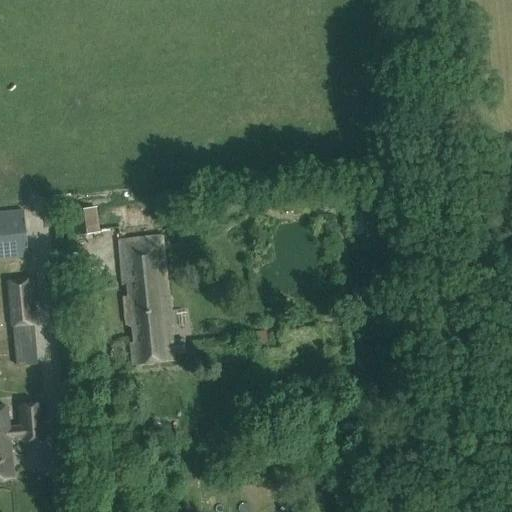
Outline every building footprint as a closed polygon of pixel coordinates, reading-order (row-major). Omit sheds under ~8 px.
[(70,211),(73,235),(68,235),(71,251),(78,250),(76,237),(100,233),(97,207),(70,211)] [(0,215),(0,235),(25,232),(22,212),(0,215)] [(186,352),(185,340),(174,341),(162,237),(118,241),(123,284),(127,284),(129,297),(124,297),(125,314),(124,314),(126,326),(131,326),(133,342),(130,342),(133,365),(174,361),(173,354),(186,352)] [(31,278),(6,281),(11,328),(36,325),(31,278)] [(351,287),(354,308),(382,305),(380,284),(351,287)] [(23,330),(22,342),(39,343),(40,331),(23,330)] [(0,479),(14,478),(10,441),(23,440),(23,442),(45,440),(41,403),(19,406),(21,424),(8,426),(6,405),(0,406),(0,479)]
